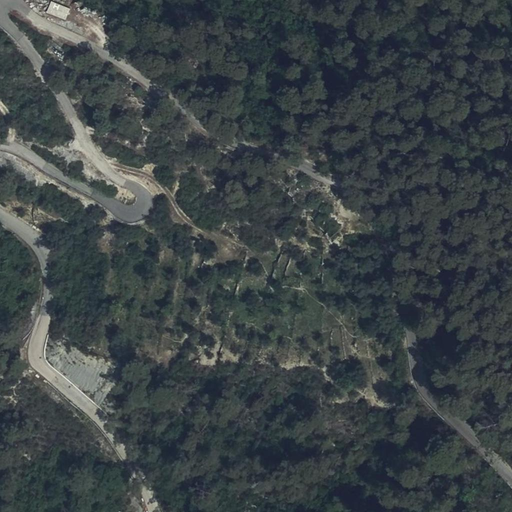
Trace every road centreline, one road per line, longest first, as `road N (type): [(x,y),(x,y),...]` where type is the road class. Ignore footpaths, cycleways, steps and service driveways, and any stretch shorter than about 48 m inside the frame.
road 1 (unclassified): [(511,475),(428,384),(392,251),(346,188),(208,124),(105,49),(15,0)]
road 2 (unclassified): [(8,0),(2,15),(65,97),(88,146),(145,202),(133,211),(119,206),(0,142)]
road 3 (unclassified): [(0,213),(45,247),(42,366),(118,440),(157,511)]
